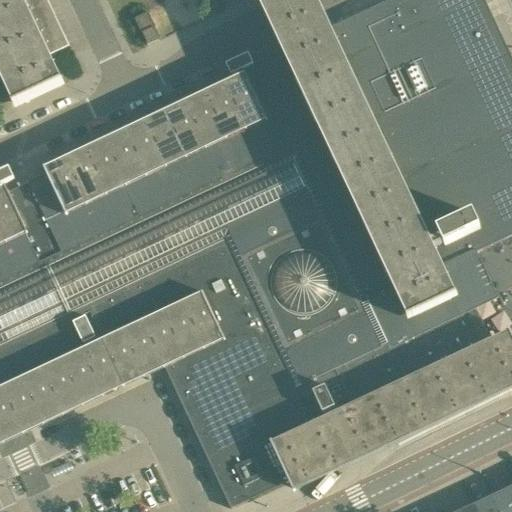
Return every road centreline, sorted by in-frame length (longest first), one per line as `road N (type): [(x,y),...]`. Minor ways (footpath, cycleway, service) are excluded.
road 1 (residential): [(125,92),(311,0)]
road 2 (tertiary): [(511,428),(340,511)]
road 3 (residential): [(0,149),(125,92)]
